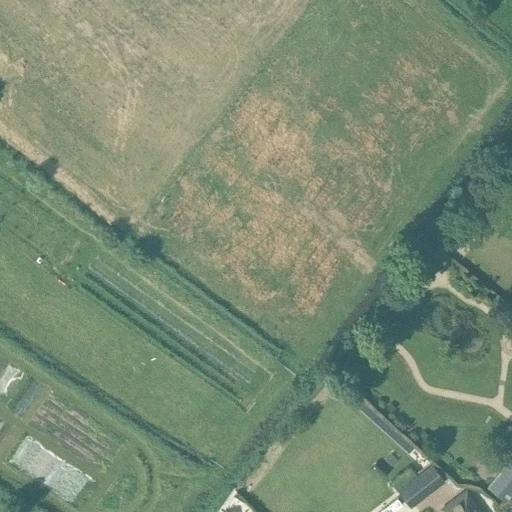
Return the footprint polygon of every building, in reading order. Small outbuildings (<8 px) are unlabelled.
[(1,5),(0,6),(0,30),(13,15),(1,5)] [(16,17),(0,36),(0,43),(9,50),(6,54),(14,61),(25,46),(19,41),(30,28),(16,17)] [(48,53),(27,78),(39,88),(46,80),(56,88),(76,64),(61,52),(55,59),(48,53)] [(86,72),(66,96),(76,105),(69,113),(81,123),(102,97),(94,92),(100,84),(86,72)] [(115,116),(102,130),(111,137),(114,133),(131,147),(143,134),(141,132),(151,120),(133,105),(120,120),(115,116)] [(493,207),(509,186),(486,169),(471,190),(493,207)] [(511,464),(507,461),(486,487),(505,503),(511,494),(511,464)] [(399,491),(411,508),(445,482),(433,465),(399,491)] [(479,511),(465,493),(442,510),(443,511),(479,511)]
